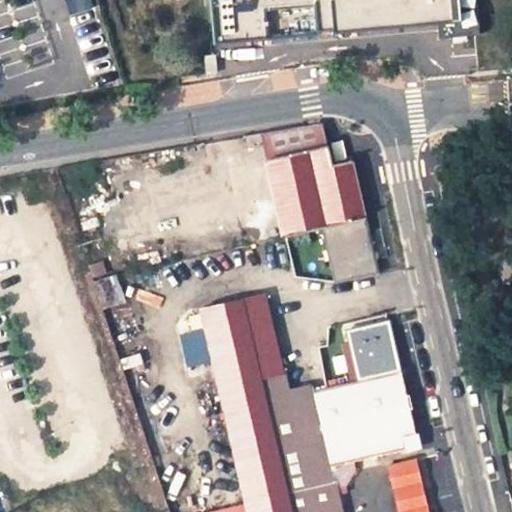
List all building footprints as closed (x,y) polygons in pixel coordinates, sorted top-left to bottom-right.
[(0,0),(0,71),(1,79),(206,46),(198,0),(0,0)] [(210,0),(214,42),(459,17),(457,0),(210,0)] [(260,134),(285,237),(322,229),(335,282),(376,274),(350,162),(334,166),(322,124),(260,134)] [(439,187),(443,199),(454,196),(451,184),(439,187)] [(263,296),(200,310),(201,315),(204,329),(247,511),(286,511),(255,378),(281,372),(263,296)] [(204,329),(201,315),(190,317),(193,331),(204,329)] [(415,436),(388,323),(345,333),(356,380),(312,389),(310,382),(293,387),(285,389),(291,408),(298,406),(316,402),(339,498),(347,496),(344,488),(355,469),(353,462),(405,451),(402,439),(415,436)] [(322,511),(320,502),(298,406),(291,408),(285,389),(293,387),(289,370),(281,372),(255,378),(286,511),(322,511)] [(339,498),(316,402),(298,406),(320,502),(339,498)] [(418,448),(415,436),(402,439),(405,451),(418,448)] [(421,483),(415,459),(387,465),(392,490),(421,483)] [(405,511),(427,507),(421,483),(392,490),(397,511),(405,511)]
